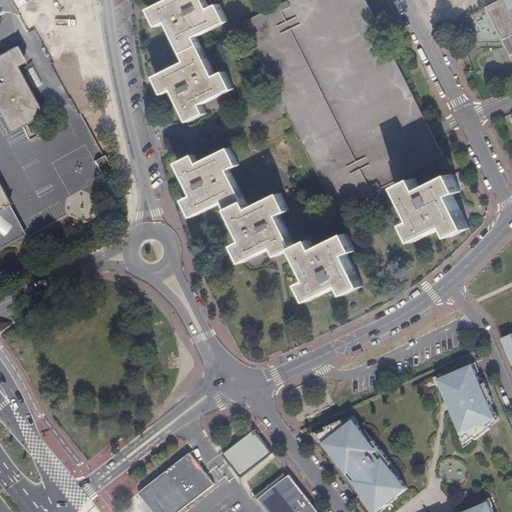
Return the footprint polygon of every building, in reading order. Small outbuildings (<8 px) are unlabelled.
[(206,0),(168,0),(151,9),(159,26),(169,21),(183,51),(201,43),(197,36),(229,20),(220,4),(211,8),(206,0)] [(315,166),(326,188),(334,205),(348,200),(350,204),(380,190),(392,183),(445,157),(437,140),(428,122),(367,0),(286,0),(261,13),(242,21),(286,109),(315,166)] [(511,57),(511,0),(500,0),(486,7),(511,57)] [(201,43),(183,51),(188,61),(156,76),(165,93),(174,89),(191,121),(207,113),(203,103),(235,88),(226,71),(217,75),(201,43)] [(0,208),(8,204),(0,189),(0,116),(9,132),(41,115),(15,67),(23,63),(14,47),(1,54),(0,54),(0,208)] [(489,129),(481,133),(498,166),(506,162),(489,129)] [(230,210),(247,202),(241,189),(230,168),(240,164),(231,147),(200,163),(195,154),(178,163),(195,195),(186,200),(194,216),(225,200),(230,210)] [(94,160),(103,176),(104,178),(113,172),(103,155),(94,160)] [(453,173),(422,189),(416,178),(399,186),(416,219),(408,223),(417,240),(448,225),(453,235),(469,227),(453,194),(461,190),(453,173)] [(247,202),(230,210),(245,240),(235,245),(244,262),(275,245),(281,254),(294,247),(297,246),(281,214),(290,209),(282,192),(250,208),(247,202)] [(297,246),(294,247),(310,278),(301,284),(310,300),(342,284),(347,293),(364,285),(348,253),(356,249),(347,232),(316,248),(311,239),(297,246)] [(511,333),(501,338),(511,363),(511,333)] [(491,424),(497,419),(494,413),(491,404),(489,400),(492,398),(486,382),(482,384),(480,379),(477,373),(473,364),(444,377),(438,379),(440,386),(442,389),(447,387),(449,392),(446,393),(450,401),(447,402),(452,412),(454,411),(458,420),(460,419),(462,423),(457,425),(463,438),(465,443),(471,440),(474,437),(476,439),(490,428),(488,426),(491,424)] [(438,379),(444,377),(443,374),(434,378),(438,387),(440,386),(438,379)] [(454,411),(452,412),(457,425),(462,423),(460,419),(458,420),(454,411)] [(497,419),(491,424),(492,426),(500,420),(497,412),(494,413),(497,419)] [(354,419),(358,425),(360,423),(354,416),(346,419),(347,422),(354,419)] [(383,508),(388,504),(389,505),(398,498),(397,496),(408,488),(398,476),(390,465),(392,463),(374,441),(372,443),(363,432),(358,425),(354,419),(347,422),(343,423),(342,421),(326,427),(328,430),(323,432),(317,435),(321,440),(330,451),(334,448),(337,452),(335,453),(347,468),(345,470),(356,484),(358,482),(371,498),(372,497),(375,500),(371,504),(373,506),(378,511),(383,508)] [(256,430),(225,454),(243,477),(274,453),(256,430)] [(317,435),(323,432),(322,430),(313,434),(319,441),(321,440),(317,435)] [(372,443),(374,441),(365,430),(363,432),(372,443)] [(465,443),(463,438),(461,439),(465,448),(472,442),(471,440),(465,443)] [(334,448),(330,451),(342,466),(340,467),(358,490),(359,489),(371,504),(375,500),(372,497),(371,498),(358,482),(356,484),(345,470),(347,468),(335,453),(337,452),(334,448)] [(179,511),(215,484),(191,452),(139,492),(154,511),(179,511)] [(392,463),(390,465),(398,476),(400,474),(392,463)] [(319,511),(290,475),(258,499),(268,511),(319,511)] [(489,500),(492,507),(494,507),(491,498),(482,501),(483,503),(489,500)] [(494,511),(492,507),(489,500),(483,503),(479,504),(480,505),(482,510),(477,511),(476,509),(469,511),(494,511)]
